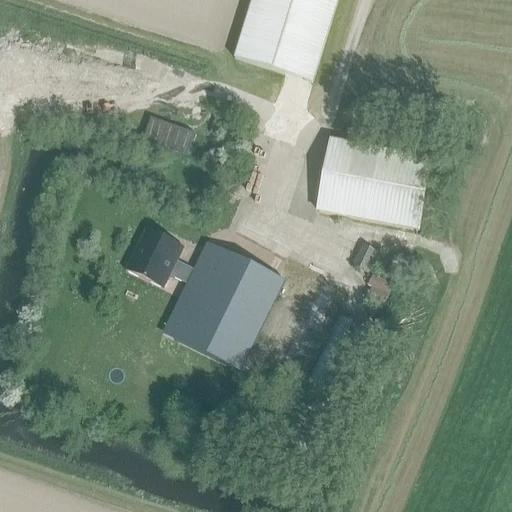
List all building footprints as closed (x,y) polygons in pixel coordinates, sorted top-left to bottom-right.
[(252,0),(233,60),(311,84),(337,0),(252,0)] [(153,121),(148,144),(198,156),(203,133),(153,121)] [(362,132),(345,130),(343,142),(361,144),(362,132)] [(328,142),(315,214),(419,233),(432,161),(328,142)] [(144,231),(124,274),(162,291),(168,278),(199,292),(176,342),(241,373),(284,281),(218,251),(206,278),(175,263),(182,249),(144,231)] [(351,267),(366,274),(376,254),(361,247),(351,267)] [(408,258),(395,253),(383,279),(396,285),(408,258)] [(392,287),(372,277),(367,286),(388,296),(392,287)] [(387,297),(371,289),(367,297),(383,306),(387,297)] [(374,335),(337,318),(278,444),(315,462),(374,335)]
